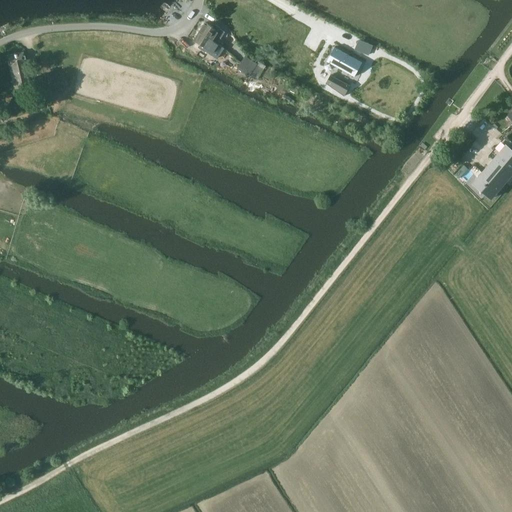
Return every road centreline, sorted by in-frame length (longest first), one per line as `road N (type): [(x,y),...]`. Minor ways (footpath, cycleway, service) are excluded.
road 1 (track): [(511,49),(262,362),(0,498)]
road 2 (unclassified): [(0,46),(66,27),(172,32),(200,0)]
